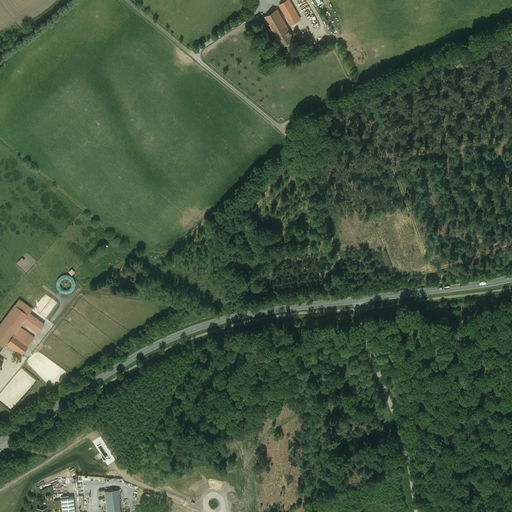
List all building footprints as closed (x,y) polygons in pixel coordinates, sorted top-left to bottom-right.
[(289,0),(286,0),(279,4),(291,24),(300,19),(289,0)] [(332,4),(325,7),(328,16),(333,14),(332,11),(335,10),(332,4)] [(294,39),(277,9),(265,16),(282,46),(294,39)] [(255,17),(246,23),(248,27),(258,21),(255,17)] [(22,265),(26,259),(23,256),(18,262),(22,265)] [(77,280),(70,275),(65,274),(63,276),(65,278),(68,279),(72,282),(69,285),(64,284),(61,282),(58,282),(57,287),(64,292),(71,293),(75,288),(75,285),(73,284),(77,280)] [(15,305),(0,324),(0,343),(4,347),(7,344),(6,344),(14,333),(19,326),(20,326),(23,322),(23,321),(28,315),(15,305)] [(44,324),(29,313),(28,315),(23,321),(23,322),(38,332),(44,324)] [(20,326),(19,326),(14,333),(29,344),(34,337),(20,326)] [(29,344),(14,333),(6,344),(7,344),(21,355),(29,344)] [(195,453),(189,454),(190,477),(201,476),(202,480),(209,479),(208,475),(215,474),(214,461),(207,462),(207,466),(202,467),(201,464),(196,464),(195,453)] [(120,511),(118,489),(105,490),(106,511),(120,511)] [(74,511),(73,496),(60,497),(61,499),(61,507),(61,511),(74,511)] [(61,499),(53,500),(53,507),(61,507),(61,499)] [(42,500),(42,507),(47,506),(47,508),(53,507),(53,500),(42,500)]
